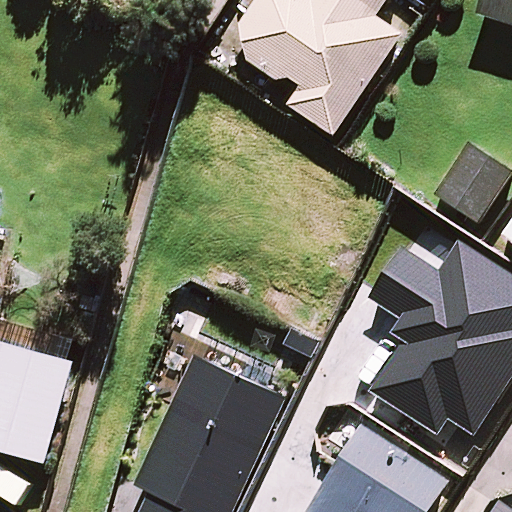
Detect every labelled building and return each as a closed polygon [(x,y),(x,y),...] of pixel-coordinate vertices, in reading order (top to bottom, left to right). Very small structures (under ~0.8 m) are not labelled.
[(390,0),(262,0),(246,25),(251,53),(304,89),(294,104),(339,135),(407,35),(379,16),(390,0)] [(511,0),(488,0),(485,13),(511,21),(511,0)] [(511,176),(511,169),(476,145),(442,195),(482,222),(511,176)] [(0,447),(50,461),(83,343),(10,323),(7,336),(0,334),(0,447)] [(235,511),(289,398),(203,358),(144,486),(156,491),(146,511),(235,511)] [(430,511),(451,480),(369,427),(313,511),(430,511)] [(511,511),(511,491),(497,511),(511,511)]
